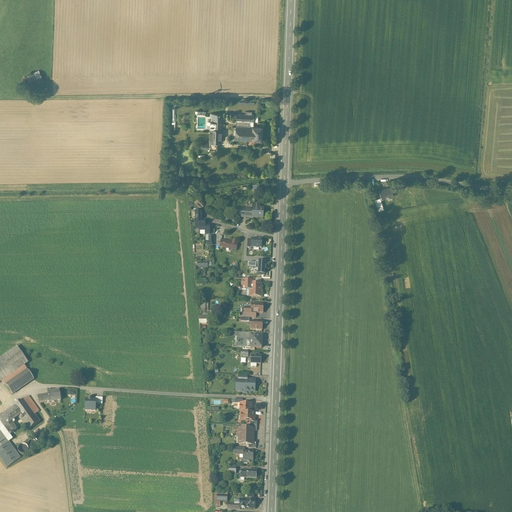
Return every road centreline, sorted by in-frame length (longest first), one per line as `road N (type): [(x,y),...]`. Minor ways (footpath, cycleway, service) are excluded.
road 1 (primary): [(284,183),(271,511)]
road 2 (track): [(288,97),(33,98),(15,89),(7,70)]
road 3 (unclassified): [(511,188),(413,176),(284,183)]
road 4 (primary): [(292,0),(284,183)]
road 5 (track): [(72,511),(59,430),(30,392)]
